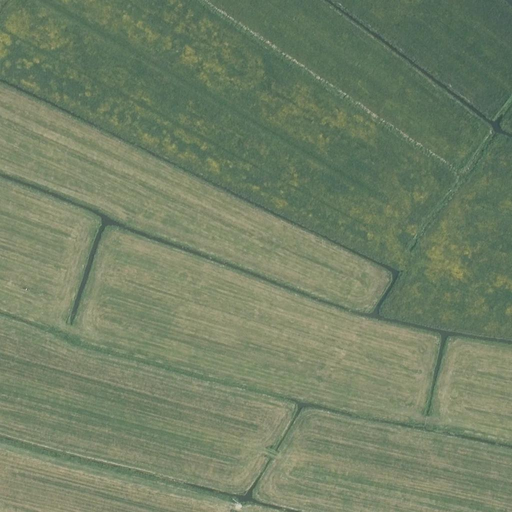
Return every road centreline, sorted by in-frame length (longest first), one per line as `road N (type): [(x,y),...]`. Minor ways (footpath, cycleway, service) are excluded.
road 1 (track): [(299,462),(0,387)]
road 2 (track): [(249,511),(0,447)]
